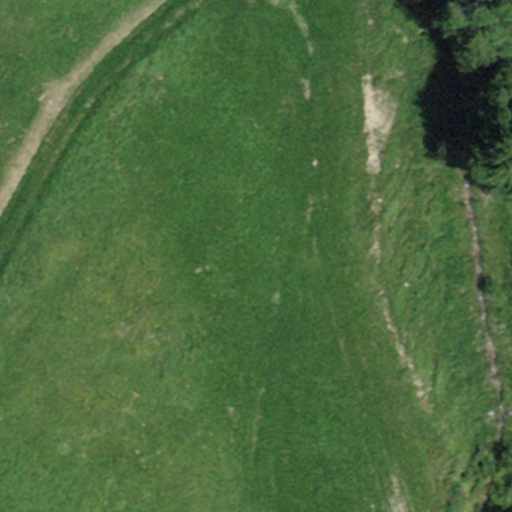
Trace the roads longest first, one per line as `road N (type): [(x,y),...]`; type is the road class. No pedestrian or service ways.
road 1 (track): [(350,0),(363,39),(374,270),(431,411),(497,442)]
road 2 (track): [(0,235),(82,76),(164,0)]
